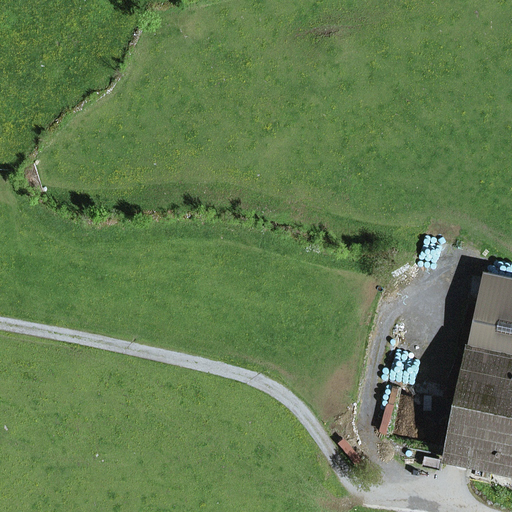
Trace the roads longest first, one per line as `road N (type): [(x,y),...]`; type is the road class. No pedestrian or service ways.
road 1 (track): [(0,324),(254,378),(293,402),(359,484),(417,499)]
road 2 (track): [(0,172),(28,329)]
